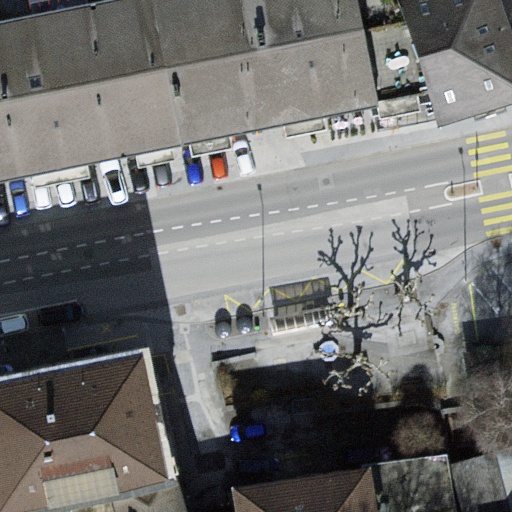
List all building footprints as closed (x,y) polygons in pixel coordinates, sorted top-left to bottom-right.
[(151,0),(107,0),(0,23),(0,169),(179,134),(176,122),(151,0)] [(355,0),(151,0),(176,122),(179,134),(250,121),(376,97),(429,86),(407,16),(359,23),(355,0)] [(511,44),(496,0),(401,0),(407,16),(429,86),(439,116),(511,93),(511,44)] [(143,361),(0,391),(0,474),(8,511),(168,478),(143,361)] [(511,465),(503,440),(452,457),(471,511),(484,511),(511,502),(511,465)] [(375,511),(370,474),(246,493),(248,511),(375,511)]
